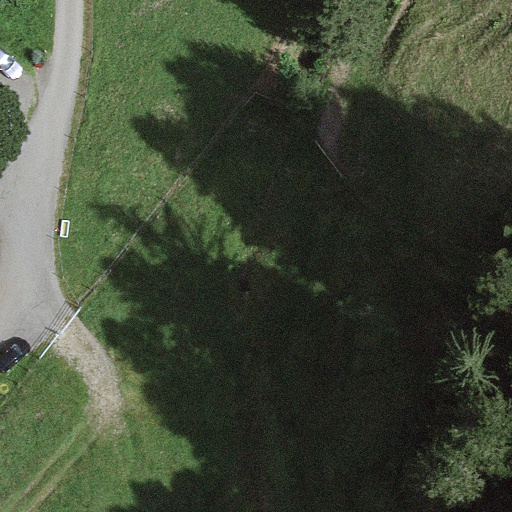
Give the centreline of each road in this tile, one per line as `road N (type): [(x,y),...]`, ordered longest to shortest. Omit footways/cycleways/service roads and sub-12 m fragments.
road 1 (track): [(23,511),(88,435),(100,390),(85,354),(13,280)]
road 2 (track): [(100,390),(111,472),(107,511)]
